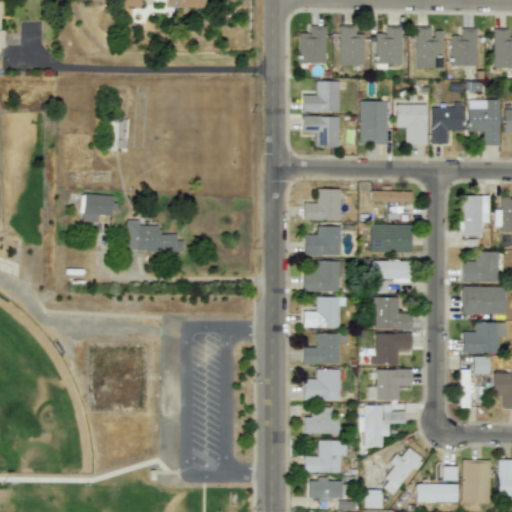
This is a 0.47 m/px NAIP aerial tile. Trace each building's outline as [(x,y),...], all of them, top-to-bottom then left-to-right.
[(200,8),(200,0),(173,0),(173,7),(200,8)] [(322,63),(323,26),(306,25),(306,33),(297,32),(296,63),(322,63)] [(336,65),(361,65),(361,34),(352,34),(352,27),(337,27),(336,65)] [(372,63),(398,64),(398,27),(382,27),(382,33),(372,33),(372,63)] [(412,67),(439,68),(440,28),(412,28),(412,67)] [(473,28),(458,28),(458,35),(447,35),(448,66),(473,65),(473,28)] [(489,67),(511,67),(511,36),(505,36),(505,29),(490,28),(489,67)] [(336,81),(313,80),(312,95),(299,95),(299,111),(335,112),(336,81)] [(495,99),(464,99),(464,131),(479,131),(480,145),(496,144),(495,99)] [(383,100),(356,101),(356,143),(384,143),(383,100)] [(427,107),(428,144),(443,143),(443,131),(460,130),(459,102),(450,102),(450,107),(427,107)] [(423,104),(392,104),(392,127),(402,127),(402,144),(423,143),(423,104)] [(500,132),(510,132),(510,145),(511,145),(511,109),(500,109),(500,132)] [(299,132),(312,132),(312,146),(335,147),(335,117),(299,116),(299,132)] [(124,120),(105,119),(104,150),(123,150),(124,120)] [(300,219),(336,220),(337,189),(313,189),(313,202),(300,202),(300,219)] [(408,191),(368,190),(367,202),(408,203),(408,191)] [(95,221),(96,215),(109,215),(109,195),(79,194),(78,221),(95,221)] [(485,221),(485,195),(459,195),(459,221),(456,221),(456,235),(478,235),(478,221),(485,221)] [(491,230),(511,230),(511,197),(497,197),(497,209),(491,209),(491,230)] [(123,251),(180,252),(181,240),(174,240),(174,234),(157,234),(157,225),(136,225),(136,220),(124,220),(123,251)] [(366,251),(408,252),(408,224),(366,223),(366,251)] [(300,255),(336,256),(337,226),(314,226),(314,234),(301,234),(300,255)] [(494,252),(472,251),(472,261),(458,261),(458,281),(494,282),(494,252)] [(299,291),(336,291),(336,261),(313,260),(312,271),(299,271),(299,291)] [(406,280),(407,261),(368,260),(368,279),(406,280)] [(459,313),(500,314),(501,287),(460,286),(459,313)] [(299,310),(299,327),(336,328),(336,306),(342,306),(342,297),(312,296),(312,311),(299,310)] [(408,314),(394,313),(394,297),(371,296),(370,328),(408,329),(408,314)] [(495,337),(502,337),(502,323),(472,322),(472,332),(459,331),(458,352),(495,353),(495,337)] [(371,332),(370,364),(394,364),(395,349),(408,349),(408,333),(371,332)] [(336,341),(343,341),(343,334),(312,333),(312,347),(299,347),(299,363),(336,364),(336,341)] [(486,356),(469,356),(469,373),(486,373),(486,356)] [(336,369),(312,369),(312,379),(300,378),(300,399),(335,400),(336,369)] [(364,400),(396,399),(396,386),(408,386),(408,369),(372,369),(372,386),(364,386),(364,400)] [(457,407),(467,407),(466,369),(456,370),(457,407)] [(511,408),(511,372),(489,373),(490,396),(499,396),(499,408),(511,408)] [(401,423),(401,410),(387,411),(387,404),(360,405),(360,417),(355,417),(355,431),(360,431),(360,447),(379,446),(379,436),(385,436),(385,423),(401,423)] [(335,434),(335,416),(329,416),(330,407),(308,406),(307,417),(300,417),(300,432),(335,434)] [(300,472),(336,472),(336,455),(343,455),(343,440),(314,440),(314,456),(300,456),(300,472)] [(377,485),(390,495),(418,458),(405,447),(397,456),(393,453),(386,462),(392,467),(377,485)] [(485,502),(486,459),(459,459),(458,502),(485,502)] [(511,459),(494,460),(494,496),(511,495),(511,472),(511,459)] [(305,497),(313,497),(313,500),(339,501),(339,480),(323,480),(323,479),(305,478),(305,497)] [(454,483),(413,483),(412,501),(453,502),(454,483)] [(378,508),(378,489),(360,489),(360,508),(378,508)]
